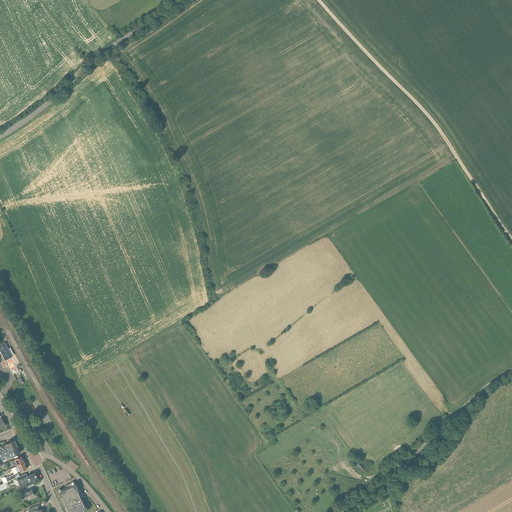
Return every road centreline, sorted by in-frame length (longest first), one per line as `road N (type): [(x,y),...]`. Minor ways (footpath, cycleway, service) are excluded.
road 1 (track): [(511,240),(429,118),(318,0)]
road 2 (track): [(303,0),(266,33),(354,217)]
road 3 (unclassified): [(0,136),(181,0)]
road 4 (unclassified): [(343,511),(511,371)]
